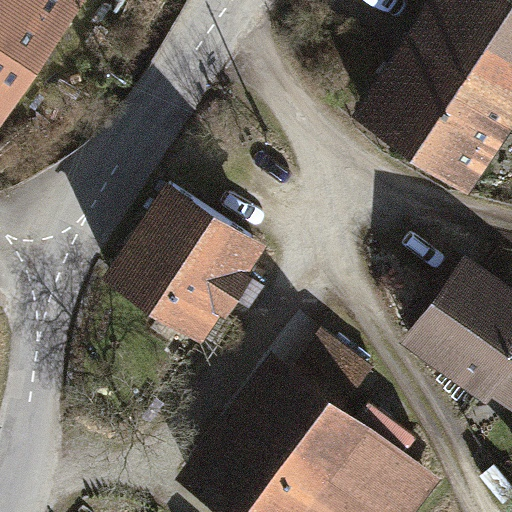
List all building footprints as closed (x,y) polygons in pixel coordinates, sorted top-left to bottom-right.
[(0,0),(0,122),(83,0),(0,0)] [(511,0),(426,0),(353,108),(471,188),(511,127),(511,0)] [(107,268),(205,334),(270,238),(171,172),(107,268)] [(403,340),(487,401),(492,395),(511,367),(511,289),(466,255),(403,340)] [(274,348),(179,474),(230,511),(416,511),(444,475),(274,348)] [(511,367),(492,395),(511,409),(511,367)]
